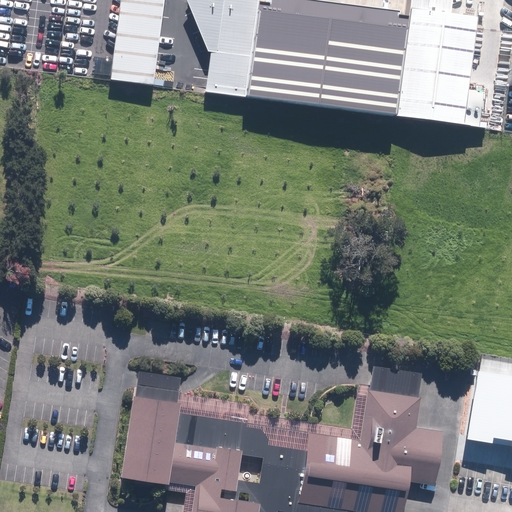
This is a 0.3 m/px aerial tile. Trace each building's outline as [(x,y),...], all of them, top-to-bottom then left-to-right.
[(160,0),(117,0),(106,81),(148,87),(160,0)] [(199,96),(243,100),(256,0),(186,0),(183,6),(203,55),(199,96)] [(300,0),(256,0),(243,100),(391,118),(404,13),(300,0)] [(405,0),(404,13),(443,18),(445,0),(405,0)] [(456,129),(469,22),(404,13),(391,118),(391,121),(456,129)] [(31,47),(29,63),(49,65),(51,49),(31,47)] [(137,370),(133,397),(178,403),(182,376),(137,370)] [(434,485),(442,429),(416,425),(420,397),(368,389),(360,440),(176,413),(178,403),(133,397),(122,473),(196,484),(191,511),(402,511),(407,481),(434,485)]
